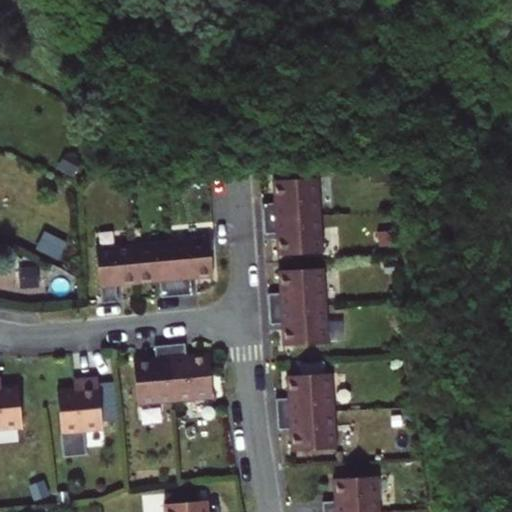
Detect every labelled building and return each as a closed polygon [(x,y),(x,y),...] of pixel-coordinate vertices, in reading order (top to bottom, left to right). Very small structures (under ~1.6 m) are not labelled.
[(318,177),(272,180),(274,202),(262,203),(264,234),(276,233),(277,255),(322,252),(320,215),(318,177)] [(209,237),(96,248),(101,303),(117,301),(116,286),(159,282),(161,297),(176,296),(192,295),(190,279),(213,277),(209,237)] [(323,268),(278,270),(279,293),(267,293),(269,324),(281,323),(283,346),(328,343),(323,268)] [(154,346),(155,358),(133,360),(137,405),(212,398),(208,353),(186,355),(185,343),(183,343),(154,346)] [(332,373),(287,376),(288,398),(276,399),(278,429),(290,429),(291,451),(337,448),(332,373)] [(97,377),(82,378),(83,387),(74,388),(57,389),(61,434),(102,430),(97,377)] [(73,378),(74,388),(83,387),(82,378),(73,378)] [(0,430),(22,429),(18,384),(1,385),(0,385),(0,430)] [(380,511),(379,475),(333,478),(335,500),(323,502),(323,511),(380,511)] [(208,511),(208,500),(164,504),(164,511),(208,511)]
